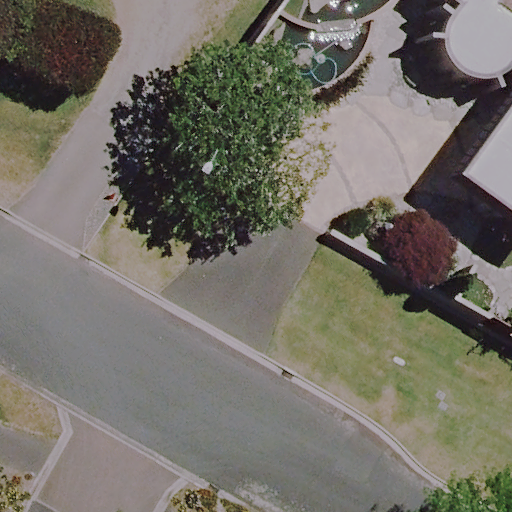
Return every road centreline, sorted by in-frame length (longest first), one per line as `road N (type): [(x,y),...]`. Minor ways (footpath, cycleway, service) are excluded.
road 1 (residential): [(386,511),(161,390)]
road 2 (residential): [(161,390),(0,293)]
road 3 (residential): [(96,511),(161,390)]
